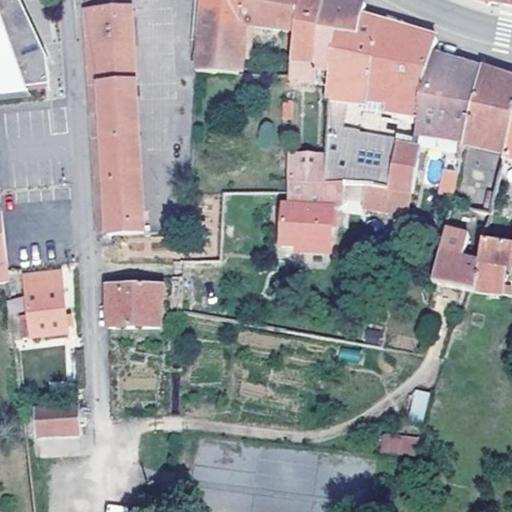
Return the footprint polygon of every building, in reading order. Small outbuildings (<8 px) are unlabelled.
[(0,0),(0,102),(31,97),(31,91),(46,88),(42,60),(48,58),(20,0),(0,0)] [(202,0),(197,74),(240,76),(244,26),(246,0),(202,0)] [(295,34),(291,68),(315,70),(324,0),(246,0),(244,26),(295,34)] [(339,0),(324,0),(315,70),(291,68),(290,77),(316,81),(318,73),(332,75),(338,33),(358,38),(363,18),(366,9),(339,0)] [(133,9),(86,12),(90,75),(137,75),(133,9)] [(418,153),(413,153),(434,54),(437,40),(403,30),(363,18),(358,38),(338,33),(332,75),(329,99),(327,159),(325,188),(346,189),(368,190),(410,197),(418,153)] [(413,153),(418,153),(446,158),(435,218),(449,221),(452,205),(464,146),(481,76),(482,69),(460,62),(434,54),(413,153)] [(91,89),(101,237),(109,237),(146,235),(137,75),(90,75),(91,89)] [(481,76),(464,146),(506,156),(511,130),(511,83),(500,81),(481,76)] [(261,143),(275,141),(271,122),(258,124),(261,143)] [(289,157),(289,186),(325,188),(327,159),(289,157)] [(289,186),(289,195),(289,207),(335,210),(342,210),(346,189),(325,188),(289,186)] [(410,197),(368,190),(365,211),(407,216),(410,197)] [(335,210),(289,207),(284,206),(282,247),(332,250),(335,210)] [(492,216),(468,209),(458,260),(480,265),(486,243),(492,216)] [(511,215),(493,211),(492,216),(486,243),(511,246),(511,215)] [(0,284),(8,284),(7,270),(0,213),(0,212),(0,284)] [(511,246),(486,243),(480,265),(473,294),(503,299),(504,295),(509,270),(511,270),(511,246)] [(441,257),(435,286),(470,293),(473,294),(480,265),(458,260),(441,257)] [(32,324),(34,340),(69,335),(61,275),(26,279),(32,324)] [(163,286),(107,287),(107,300),(107,331),(162,331),(163,286)] [(24,341),(34,340),(32,324),(22,325),(24,341)] [(419,390),(412,420),(425,423),(432,394),(419,390)] [(26,413),(27,440),(81,437),(81,427),(86,427),(86,415),(83,415),(81,415),(81,410),(26,413)] [(384,436),(383,452),(416,456),(418,441),(384,436)]
